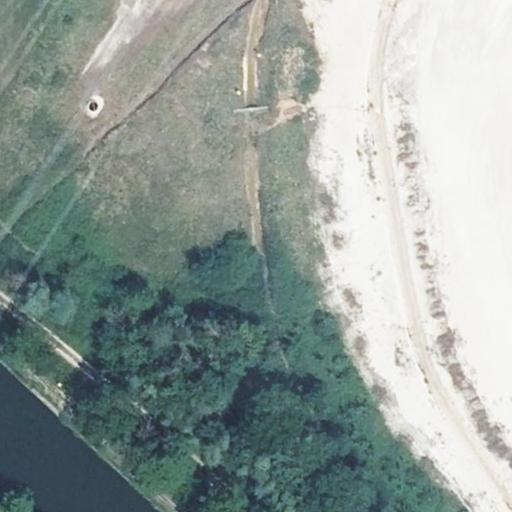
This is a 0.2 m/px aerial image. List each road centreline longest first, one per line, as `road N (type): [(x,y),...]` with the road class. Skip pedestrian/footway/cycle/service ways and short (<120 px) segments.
road 1 (track): [(484,511),(389,378),(355,269),(349,153),(376,28),(392,0)]
road 2 (track): [(0,343),(183,511)]
